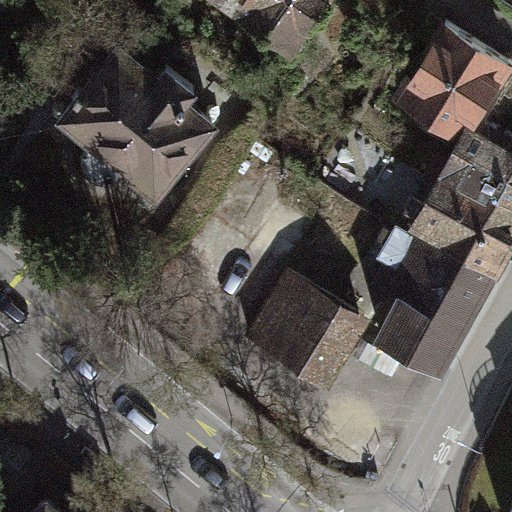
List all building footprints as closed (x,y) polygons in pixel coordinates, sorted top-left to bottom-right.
[(318,0),(226,0),(285,44),(318,0)] [(511,58),(445,17),(397,91),(463,133),(478,109),(511,58)] [(155,70),(118,41),(61,110),(156,188),(214,118),(183,93),(193,82),(164,59),(155,70)] [(448,158),(511,195),(511,130),(478,109),(463,133),(448,158)] [(497,270),(511,244),(511,195),(448,158),(412,219),(497,270)] [(444,366),(497,270),(412,219),(382,275),(404,287),(380,330),(444,366)] [(360,310),(287,266),(248,331),(321,375),(360,310)] [(65,511),(44,495),(30,511),(65,511)]
